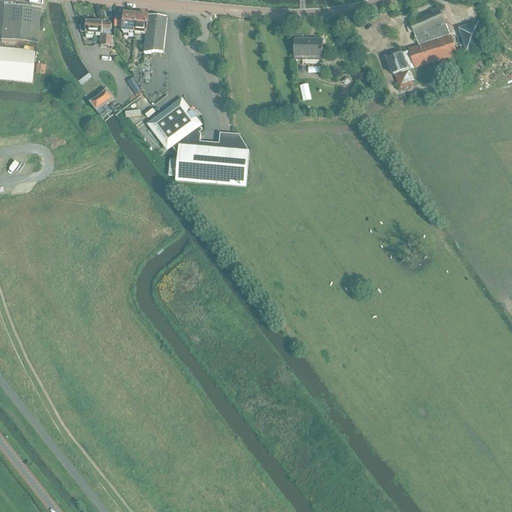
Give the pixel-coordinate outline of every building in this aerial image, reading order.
[(387,61),(386,61),(392,77),(395,76),(411,71),(415,69),(417,68),(455,55),(440,12),(438,8),(415,18),(411,19),(408,20),(418,45),(419,46),(410,49),(409,50),(410,53),(403,55),(402,56),(387,61)] [(4,9),(1,43),(37,46),(39,28),(40,12),(4,9)] [(135,33),(137,15),(125,14),(124,18),(115,17),(116,17),(115,27),(123,28),(123,32),(135,33)] [(148,16),(137,15),(135,33),(134,41),(146,42),(146,35),(148,16)] [(168,19),(148,16),(146,35),(146,42),(144,54),(164,54),(168,19)] [(81,25),(81,33),(86,33),(86,36),(94,37),(94,35),(102,35),(103,30),(111,31),(111,24),(87,22),(87,25),(81,25)] [(480,24),(460,30),(467,54),(488,48),(480,24)] [(101,37),(101,47),(114,47),(114,37),(101,37)] [(324,50),(324,40),(295,39),(295,59),(324,59),(324,53),(325,53),(325,50),(324,50)] [(0,81),(32,85),(35,52),(0,49),(0,81)] [(411,71),(395,76),(400,90),(416,85),(411,71)] [(136,96),(141,93),(133,79),(127,82),(136,96)] [(114,100),(110,94),(107,91),(91,104),(97,113),(114,100)] [(424,93),(409,95),(410,103),(425,100),(424,93)] [(182,102),(150,126),(169,150),(172,148),(177,154),(179,155),(177,183),(247,190),(250,153),(240,136),(232,135),(221,134),(220,149),(206,148),(206,144),(201,143),(202,135),(200,133),(197,129),(200,126),(182,102)]
